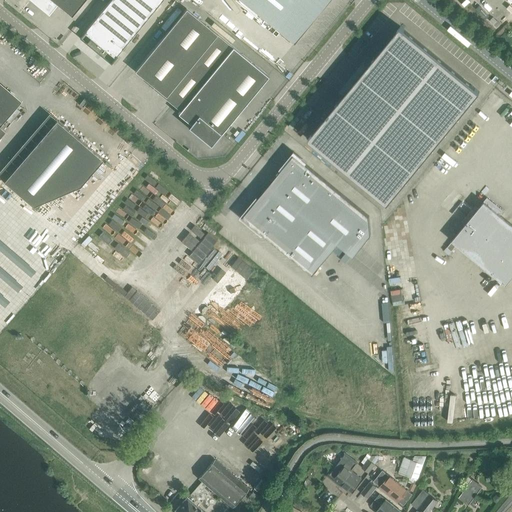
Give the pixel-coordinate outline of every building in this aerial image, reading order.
[(71,15),(84,0),(36,0),(37,1),(36,2),(48,12),(54,6),(53,4),(55,2),(71,15)] [(80,36),(79,37),(102,56),(111,63),(117,55),(161,0),(110,0),(86,29),(84,32),(85,33),(81,37),(80,36)] [(240,0),(294,44),(329,0),(240,0)] [(221,133),(268,76),(186,8),(135,70),(165,95),(164,97),(180,110),(178,113),(191,124),(188,126),(210,145),(220,133),(221,133)] [(341,98),(308,138),(388,203),(480,91),(400,26),(367,66),(341,98)] [(102,159),(56,119),(4,181),(33,205),(80,185),(102,159)] [(291,179),(280,193),(279,194),(339,243),(338,244),(353,256),(371,234),(369,216),(305,163),(307,162),(294,151),(279,169),(281,170),(280,171),(281,172),(281,171),(291,179)] [(313,274),(338,244),(339,243),(279,194),(280,193),(269,184),(258,197),(257,196),(240,217),(262,235),(263,233),(313,274)] [(511,224),(484,201),(452,240),(453,241),(447,247),(452,251),(457,245),(506,285),(511,277),(511,224)] [(344,453),(334,465),(341,470),(334,479),(350,491),(361,478),(352,471),(358,463),(344,453)] [(375,464),(375,463),(377,460),(372,456),(369,459),(362,467),(369,472),(375,464)] [(418,479),(423,464),(424,460),(415,456),(413,460),(411,460),(406,475),(418,479)] [(248,496),(245,493),(249,489),(215,459),(199,477),(202,480),(188,497),(187,497),(174,511),(204,511),(201,508),(203,506),(206,508),(210,504),(212,505),(214,503),(215,501),(214,499),(218,494),(238,511),(240,511),(256,495),(252,491),(248,496)] [(389,493),(398,482),(383,470),(374,481),(389,493)] [(482,486),(472,479),(468,476),(461,489),(463,491),(459,497),(469,504),(482,486)] [(257,490),(265,482),(261,479),(254,487),(257,490)] [(368,497),(377,486),(370,481),(362,492),(368,497)] [(398,482),(389,493),(404,505),(412,494),(398,482)] [(376,511),(375,511),(402,511),(380,493),(370,505),(377,510),(376,511)] [(430,511),(438,501),(430,494),(415,511),(430,511)] [(295,503),(289,511),(300,511),(303,507),(295,503)]
